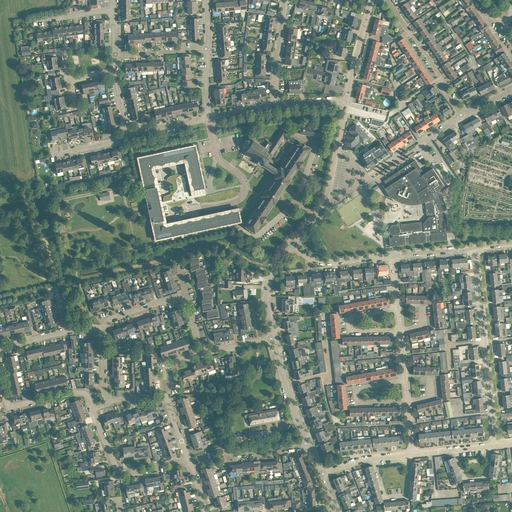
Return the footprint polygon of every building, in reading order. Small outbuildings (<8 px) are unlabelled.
[(104,0),(90,0),(90,7),(91,8),(98,8),(98,5),(102,5),(102,3),(104,3),(104,0)] [(295,8),(294,11),(300,12),(302,13),(305,1),(300,0),(299,0),(299,5),(298,5),(295,5),(295,8)] [(410,0),(407,3),(402,6),(405,12),(411,8),(410,8),(413,6),(413,5),(411,2),(414,0),(410,0)] [(222,13),(221,3),(219,3),(219,1),(215,2),(216,7),(212,7),(213,14),(222,13)] [(468,11),(474,7),(475,7),(471,2),(470,2),(465,6),(464,6),(468,11)] [(413,6),(410,8),(411,8),(405,12),(408,16),(414,12),(416,11),(414,8),(413,6)] [(324,19),(327,8),(321,7),(319,15),(316,14),(314,25),(317,26),(319,18),(324,19)] [(472,16),(478,12),(474,7),(468,11),(472,16)] [(327,8),(325,16),(328,17),(327,21),(329,22),(329,26),(332,27),(332,24),(334,15),(331,14),(332,9),(328,8),(327,8)] [(412,21),(417,17),(420,15),(418,13),(419,12),(419,11),(420,10),(419,8),(414,12),(408,16),(412,21)] [(355,13),(343,10),(341,10),(340,13),(342,14),(343,13),(348,15),(347,18),(349,18),(347,25),(355,27),(357,19),(354,18),(355,13)] [(471,21),(468,23),(470,26),(476,22),(481,18),(478,12),(472,16),(474,19),(471,21)] [(479,28),(485,24),(481,18),(476,22),(479,27),(479,28)] [(374,27),(384,29),(387,30),(388,27),(388,26),(382,24),(383,21),(376,19),(374,27)] [(417,28),(423,24),(419,19),(414,23),(417,28)] [(94,29),(103,28),(103,26),(105,26),(105,20),(96,20),(97,23),(94,23),(94,29)] [(483,33),(489,29),(489,28),(486,23),(485,24),(479,28),(482,33),(483,33)] [(82,25),(76,26),(76,24),(74,24),(75,39),(78,38),(78,35),(83,34),(82,25)] [(426,28),(423,24),(417,28),(421,32),(426,29),(426,28)] [(334,27),(333,30),(339,31),(339,33),(340,33),(339,38),(342,39),(350,41),(352,32),(347,31),(348,28),(334,25),(334,27)] [(454,29),(458,34),(462,31),(458,26),(454,29)] [(382,35),(384,29),(374,27),(372,34),(381,36),(381,35),(382,35)] [(421,32),(425,38),(429,34),(426,29),(421,32)] [(483,37),(480,40),(481,42),(485,40),(484,40),(492,34),(489,29),(483,33),(482,33),(480,34),(483,37)] [(38,42),(42,41),(41,31),(39,31),(39,33),(36,33),(36,34),(29,35),(30,39),(34,39),(35,46),(39,46),(38,42)] [(128,35),(128,34),(124,34),(124,36),(124,40),(128,39),(128,42),(127,42),(128,42),(128,43),(127,44),(134,43),(133,35),(128,35)] [(425,38),(424,38),(428,43),(433,39),(430,34),(429,34),(425,38)] [(491,43),(496,39),(492,34),(484,40),(485,40),(487,43),(484,45),(485,47),(491,43)] [(407,44),(406,42),(404,38),(398,42),(402,48),(407,44)] [(94,40),(90,40),(91,48),(98,48),(104,48),(104,45),(103,45),(103,39),(94,39),(94,40)] [(432,48),(436,44),(435,42),(433,39),(428,43),(431,48),(432,48)] [(495,49),(500,45),(496,39),(491,43),(495,49)] [(436,44),(432,48),(435,53),(440,50),(438,47),(441,45),(441,44),(443,42),(442,40),(439,42),(436,44)] [(465,45),(469,51),(472,48),(474,47),(470,42),(465,45)] [(405,53),(411,49),(407,44),(402,48),(405,53)] [(497,54),(504,50),(501,45),(500,45),(495,49),(494,49),(496,52),(492,54),(493,57),(497,54)] [(447,49),(446,46),(440,50),(435,53),(438,58),(444,54),(446,53),(445,51),(447,49)] [(337,55),(344,57),(346,49),(339,47),(339,48),(335,47),(334,50),(338,51),(337,55)] [(446,53),(447,55),(450,53),(452,56),(457,52),(454,47),(449,51),(446,53)] [(409,58),(414,54),(411,49),(405,53),(407,56),(409,58)] [(498,57),(494,60),(498,66),(509,59),(507,55),(505,52),(498,57)] [(44,64),(57,63),(56,57),(52,57),(52,53),(42,55),(42,57),(42,58),(42,63),(43,64),(44,64)] [(376,58),(377,55),(370,53),(369,60),(381,63),(382,60),(376,58)] [(412,64),(418,60),(414,54),(409,58),(411,61),(412,64)] [(438,58),(442,63),(447,59),(444,54),(438,58)] [(484,56),(477,61),(481,66),(487,61),(484,56)] [(327,60),(325,70),(330,71),(336,72),(336,71),(337,71),(338,68),(337,68),(338,65),(337,65),(338,61),(335,60),(327,59),(327,60)] [(511,62),(509,59),(498,66),(503,73),(511,66),(511,62)] [(414,66),(409,70),(411,72),(414,70),(416,69),(422,65),(419,61),(418,60),(412,64),(414,66)] [(446,71),(451,67),(448,62),(442,66),(446,71)] [(57,63),(44,64),(44,68),(45,68),(45,71),(48,71),(48,74),(55,73),(54,73),(54,69),(58,69),(57,63)] [(458,77),(456,74),(461,70),(463,73),(470,68),(467,64),(460,68),(454,72),(449,76),(452,81),(458,77)] [(422,65),(416,69),(418,71),(420,74),(425,70),(423,67),(422,65)] [(393,72),(395,75),(404,69),(402,66),(393,72)] [(483,72),(487,70),(485,66),(478,71),(480,73),(484,82),(485,84),(489,92),(496,88),(492,81),(488,83),(486,80),(486,81),(484,77),(485,77),(483,72)] [(501,88),(502,87),(511,82),(511,66),(503,73),(494,79),(498,87),(499,86),(500,87),(501,88)] [(452,69),(451,67),(446,71),(449,76),(454,72),(452,69)] [(314,74),(322,76),(320,82),(323,83),(333,85),(335,76),(328,74),(328,75),(326,74),(326,72),(322,72),(314,70),(309,69),(308,74),(314,75),(314,74)] [(265,75),(265,70),(256,70),(256,73),(255,73),(255,75),(255,78),(264,78),(264,75),(265,75)] [(429,76),(425,70),(420,74),(422,77),(414,82),(416,84),(418,83),(429,76)] [(46,86),(50,85),(60,82),(59,77),(55,78),(54,73),(55,73),(44,74),(44,76),(48,75),(49,79),(46,79),(45,81),(46,86)] [(481,83),(484,82),(480,73),(476,75),(478,80),(480,80),(481,83)] [(427,85),(433,81),(429,76),(418,83),(421,86),(425,83),(427,85)] [(454,83),(453,83),(456,86),(463,81),(461,78),(454,83)] [(303,84),(304,80),(298,80),(298,85),(289,85),(289,93),(295,93),(295,94),(300,94),(300,88),(303,88),(303,84)] [(43,97),(59,93),(58,89),(62,88),(60,82),(50,85),(51,88),(46,89),(47,95),(43,96),(43,97)] [(358,91),(369,94),(372,85),(367,84),(366,85),(360,83),(358,91)] [(471,96),(478,93),(473,83),(470,85),(472,88),(468,90),(471,96)] [(482,95),(489,92),(485,84),(478,88),(482,95)] [(259,86),(261,98),(267,97),(267,93),(266,93),(264,85),(259,86)] [(407,91),(406,90),(410,88),(408,85),(404,87),(398,91),(401,94),(402,94),(407,91)] [(435,95),(439,92),(435,87),(430,90),(429,88),(423,92),(426,96),(431,93),(434,96),(435,95)] [(240,90),(238,91),(240,97),(241,97),(241,99),(241,101),(242,102),(244,101),(244,102),(247,102),(245,92),(244,89),(239,90),(240,90)] [(471,96),(468,90),(464,92),(463,89),(460,90),(461,93),(464,100),(471,96)] [(368,98),(369,94),(358,91),(356,99),(363,101),(364,97),(368,98)] [(54,104),(65,102),(63,96),(59,97),(59,93),(43,97),(44,101),(51,100),(52,101),(54,101),(54,104)] [(224,98),(215,99),(216,106),(219,105),(220,107),(225,107),(225,104),(224,98)] [(191,102),(193,111),(201,109),(200,106),(198,107),(197,101),(191,102)] [(446,103),(443,105),(445,108),(441,111),(435,101),(432,104),(439,115),(443,113),(445,116),(452,111),(448,106),(446,103)] [(507,104),(501,107),(507,118),(511,114),(511,113),(511,112),(511,101),(509,103),(510,105),(508,106),(507,104)] [(57,114),(64,113),(63,112),(63,113),(62,109),(66,108),(65,102),(54,104),(48,106),(50,111),(56,109),(57,114)] [(103,113),(112,111),(110,103),(104,104),(104,107),(102,108),(103,113)] [(410,113),(411,112),(408,108),(406,110),(402,112),(405,116),(409,114),(409,113),(410,113)] [(491,112),(495,118),(497,122),(503,119),(501,115),(498,108),(491,112)] [(104,119),(113,117),(112,111),(103,113),(103,116),(100,117),(101,120),(104,119)] [(430,117),(428,114),(426,111),(423,112),(425,115),(423,117),(425,121),(429,127),(434,123),(430,117)] [(495,118),(491,112),(491,111),(488,112),(488,113),(484,115),(487,122),(489,126),(493,124),(491,120),(495,118)] [(135,120),(141,119),(140,113),(132,115),(133,122),(133,120),(135,120),(135,121),(135,120)] [(435,124),(440,120),(436,114),(432,116),(432,115),(430,117),(434,123),(435,124)] [(429,127),(425,121),(422,123),(418,117),(416,118),(424,130),(429,127)] [(414,119),(414,120),(418,126),(415,128),(419,134),(424,130),(416,118),(415,118),(414,119)] [(481,130),(484,128),(482,124),(481,122),(480,120),(480,121),(479,118),(471,122),(475,128),(479,126),(481,130)] [(381,127),(386,122),(372,119),(371,124),(381,127)] [(103,130),(104,130),(105,133),(109,132),(117,130),(116,127),(115,127),(114,122),(105,124),(102,125),(103,130)] [(466,144),(467,144),(473,141),(475,139),(471,133),(477,130),(475,128),(471,122),(464,126),(465,129),(465,130),(466,130),(468,134),(463,137),(466,142),(466,144)] [(93,136),(92,128),(91,123),(87,124),(88,126),(83,127),(84,136),(88,136),(88,137),(93,136)] [(71,124),(65,125),(66,128),(67,131),(68,137),(69,141),(71,141),(71,139),(74,139),(71,127),(71,124)] [(318,124),(318,125),(317,130),(300,126),(299,133),(308,135),(310,135),(310,136),(315,137),(314,142),(319,144),(321,138),(323,131),(322,131),(324,125),(318,124)] [(349,139),(346,143),(352,149),(360,140),(364,144),(370,138),(367,135),(368,134),(365,131),(364,132),(362,130),(363,129),(360,126),(359,127),(356,124),(350,131),(352,132),(350,134),(350,135),(347,138),(349,139)] [(408,141),(414,137),(410,131),(406,134),(404,130),(400,125),(398,126),(400,129),(402,131),(404,135),(408,141)] [(49,143),(55,142),(55,140),(57,140),(55,128),(50,129),(50,133),(47,133),(49,143)] [(490,133),(487,128),(484,130),(487,136),(488,136),(489,139),(492,137),(491,134),(490,133)] [(302,161),(310,149),(301,142),(301,143),(283,131),(281,131),(277,137),(275,140),(272,144),(271,143),(267,141),(263,148),(253,141),(254,139),(250,137),(248,141),(245,142),(245,141),(245,142),(244,142),(243,143),(244,144),(243,144),(244,145),(244,147),(243,149),(246,151),(246,152),(254,157),(255,158),(259,160),(259,161),(257,163),(261,166),(262,166),(273,173),(276,175),(262,196),(259,194),(258,196),(263,199),(259,205),(258,205),(244,226),(254,233),(260,224),(261,224),(266,216),(265,216),(273,204),(274,204),(281,194),(280,193),(281,191),(282,192),(289,181),(297,169),(302,161)] [(408,141),(404,135),(402,131),(400,133),(402,136),(399,138),(403,144),(408,141)] [(449,136),(453,142),(456,139),(459,143),(462,141),(459,137),(456,131),(449,136)] [(394,137),(391,134),(390,136),(398,148),(403,144),(399,138),(396,141),(393,137),(394,137)] [(398,148),(390,136),(387,137),(391,143),(391,144),(390,144),(387,141),(384,143),(388,150),(390,148),(393,152),(398,148)] [(449,136),(443,139),(452,152),(458,149),(453,142),(449,136)] [(503,138),(501,144),(509,146),(511,140),(503,138)] [(471,151),(469,148),(468,147),(466,144),(466,142),(463,144),(464,147),(466,150),(469,155),(472,153),(471,151)] [(476,142),(468,147),(469,148),(471,151),(474,149),(479,147),(476,142)] [(366,154),(361,157),(364,162),(363,163),(366,166),(367,169),(369,168),(375,164),(378,162),(378,161),(386,156),(388,155),(388,154),(381,143),(375,148),(376,150),(367,155),(366,154)] [(204,189),(195,146),(137,158),(145,194),(144,194),(146,203),(150,203),(150,206),(151,209),(148,210),(150,220),(151,219),(155,240),(241,222),(238,211),(234,212),(234,211),(233,211),(232,211),(231,211),(230,211),(229,212),(228,212),(227,213),(220,215),(220,214),(219,214),(218,214),(217,214),(216,214),(215,215),(214,216),(213,216),(206,218),(205,217),(204,217),(203,217),(202,217),(201,218),(200,218),(199,219),(192,221),(191,220),(190,220),(189,220),(188,220),(187,221),(186,221),(185,222),(178,224),(177,223),(176,223),(175,223),(174,223),(173,224),(172,224),(172,225),(171,225),(166,226),(165,227),(163,226),(163,225),(162,220),(163,219),(163,218),(163,217),(163,216),(163,215),(162,215),(162,214),(161,213),(159,204),(158,201),(157,195),(157,194),(158,193),(157,192),(157,191),(157,190),(157,189),(156,189),(155,188),(154,181),(154,180),(154,179),(154,178),(154,177),(154,176),(154,175),(153,174),(152,174),(151,169),(148,167),(148,165),(150,165),(153,166),(158,165),(159,166),(160,166),(161,166),(162,166),(163,165),(164,165),(164,164),(165,164),(172,162),(173,163),(174,163),(175,163),(176,162),(177,162),(178,162),(179,161),(185,159),(185,158),(187,160),(187,161),(188,166),(187,167),(187,168),(187,169),(187,170),(188,171),(188,172),(189,172),(189,173),(191,180),(191,181),(190,182),(190,183),(191,184),(191,185),(191,186),(192,187),(193,191),(204,189)] [(113,160),(114,164),(119,162),(119,161),(122,160),(120,148),(114,150),(114,151),(111,152),(111,150),(113,160)] [(450,164),(453,162),(457,159),(452,152),(445,157),(450,164)] [(92,156),(92,154),(90,155),(90,156),(87,157),(87,156),(89,165),(91,164),(92,165),(94,165),(95,169),(98,168),(95,155),(92,156)] [(78,168),(83,167),(84,168),(87,167),(85,156),(79,157),(79,159),(76,159),(78,168)] [(399,171),(398,172),(409,187),(412,185),(418,194),(428,187),(417,170),(421,168),(415,160),(412,162),(412,163),(408,165),(406,167),(402,170),(401,169),(399,171)] [(57,173),(62,172),(60,161),(60,163),(57,164),(57,162),(52,163),(54,173),(56,172),(57,173)] [(387,179),(384,181),(387,185),(388,187),(385,189),(392,199),(393,198),(395,199),(397,201),(399,202),(402,203),(404,204),(407,204),(409,205),(412,205),(414,205),(417,205),(417,204),(419,203),(419,204),(420,204),(421,204),(422,204),(423,203),(424,203),(425,202),(425,203),(426,203),(426,209),(427,215),(429,215),(430,217),(429,217),(423,224),(421,225),(420,222),(401,224),(399,222),(396,225),(392,225),(389,228),(390,233),(393,236),(393,237),(389,238),(390,246),(406,245),(406,242),(411,241),(411,244),(427,242),(427,241),(432,240),(432,242),(448,240),(447,235),(447,233),(446,227),(448,227),(447,226),(446,214),(445,214),(444,211),(448,210),(443,196),(442,196),(441,192),(448,187),(446,184),(444,185),(441,180),(443,179),(439,173),(437,174),(433,168),(432,169),(431,167),(431,166),(423,171),(421,168),(417,170),(428,187),(418,194),(412,185),(409,187),(398,172),(395,174),(387,179)] [(488,258),(485,258),(485,266),(489,266),(494,265),(497,265),(497,262),(496,255),(495,255),(495,254),(492,255),(492,256),(488,256),(488,258)] [(499,255),(500,263),(508,262),(507,254),(499,255)] [(198,262),(199,262),(197,257),(189,261),(190,264),(189,265),(188,266),(189,267),(191,272),(195,270),(196,272),(195,272),(197,281),(196,281),(195,282),(196,284),(198,289),(199,288),(200,291),(201,290),(203,299),(200,299),(199,300),(200,303),(201,303),(203,312),(209,311),(209,313),(206,313),(207,319),(212,318),(218,317),(217,308),(212,309),(210,300),(212,300),(210,285),(207,286),(206,281),(207,281),(203,267),(201,267),(198,262)] [(461,270),(463,270),(469,269),(467,258),(460,259),(461,267),(461,270)] [(453,267),(461,267),(460,259),(453,260),(453,267)] [(443,261),(440,261),(440,265),(441,268),(441,269),(442,269),(445,269),(448,269),(448,268),(448,266),(448,260),(447,260),(443,260),(443,261)] [(428,268),(425,269),(425,270),(426,274),(426,275),(426,282),(428,282),(429,282),(430,282),(432,282),(431,280),(431,279),(431,278),(431,274),(431,273),(436,272),(436,269),(435,262),(434,262),(434,261),(431,262),(427,263),(428,268)] [(414,271),(415,276),(418,275),(418,271),(422,270),(422,263),(414,264),(414,271)] [(413,282),(412,272),(412,271),(410,271),(409,264),(402,265),(403,274),(407,273),(407,276),(409,275),(409,278),(403,279),(403,282),(409,282),(413,282)] [(170,270),(166,271),(165,267),(153,270),(154,273),(159,272),(161,278),(173,273),(173,272),(171,273),(170,270)] [(378,267),(379,275),(386,274),(387,278),(390,277),(389,269),(386,270),(386,267),(378,268),(378,267)] [(373,278),(374,278),(373,268),(365,269),(365,276),(366,276),(366,280),(369,280),(369,278),(373,278)] [(236,281),(245,281),(245,270),(236,269),(236,270),(235,270),(235,269),(231,269),(231,272),(236,272),(236,281)] [(340,272),(339,272),(340,278),(344,278),(345,282),(348,281),(348,277),(350,277),(350,273),(347,274),(347,271),(343,271),(343,270),(341,271),(340,272)] [(362,281),(361,270),(353,270),(353,277),(358,277),(359,281),(362,281)] [(328,273),(327,272),(325,272),(325,273),(324,273),(325,284),(331,283),(331,284),(332,287),(334,287),(334,294),(332,294),(333,297),(338,297),(338,294),(338,293),(338,291),(337,280),(337,279),(334,280),(333,272),(328,273)] [(162,282),(173,279),(172,276),(174,276),(173,273),(161,278),(162,282)] [(322,278),(321,274),(320,275),(320,274),(319,274),(319,273),(316,273),(316,274),(312,275),(313,283),(310,283),(311,293),(314,292),(313,287),(317,287),(316,281),(320,281),(320,279),(322,278)] [(461,274),(459,274),(460,283),(470,281),(471,281),(471,278),(470,278),(469,275),(466,275),(466,273),(461,274)] [(306,275),(297,276),(298,286),(303,285),(304,291),(304,296),(311,296),(311,293),(310,283),(306,284),(306,275)] [(286,284),(287,287),(290,287),(294,287),(293,277),(285,277),(286,284)] [(164,287),(176,283),(176,282),(174,282),(173,279),(162,282),(164,287)] [(464,289),(471,288),(470,281),(460,283),(461,288),(453,289),(453,292),(462,291),(462,288),(464,288),(464,289)] [(176,283),(164,287),(164,288),(164,289),(166,294),(172,292),(172,290),(176,289),(175,286),(177,285),(176,283)] [(145,287),(149,300),(151,299),(150,297),(153,296),(151,288),(150,288),(149,285),(145,287)] [(138,303),(139,303),(134,286),(131,287),(132,291),(131,292),(134,302),(137,301),(138,303)] [(143,299),(140,288),(137,289),(136,286),(134,286),(139,303),(141,302),(141,300),(143,299)] [(147,300),(149,300),(145,287),(140,288),(143,299),(147,298),(147,300)] [(243,287),(233,288),(233,291),(236,291),(237,299),(241,299),(247,298),(246,293),(247,293),(247,291),(247,290),(246,290),(246,289),(243,290),(243,287)] [(118,304),(120,303),(120,301),(123,300),(120,292),(119,288),(114,290),(114,291),(115,293),(118,304)] [(123,302),(128,300),(125,290),(120,292),(123,300),(123,302)] [(95,296),(90,298),(89,293),(86,294),(89,302),(88,302),(90,307),(93,306),(95,311),(99,310),(96,300),(95,296)] [(117,304),(118,304),(115,293),(110,295),(113,303),(116,302),(117,304)] [(104,308),(101,298),(100,295),(97,295),(98,299),(96,300),(99,310),(104,308)] [(104,308),(109,307),(106,296),(101,298),(104,308)] [(296,296),(288,296),(288,299),(281,299),(282,312),(285,312),(285,314),(293,313),(293,304),(294,304),(296,304),(296,296)] [(39,308),(51,304),(49,299),(48,300),(47,297),(37,300),(39,308)] [(454,309),(464,307),(464,305),(466,305),(472,305),(472,298),(463,299),(463,305),(454,306),(454,309)] [(236,310),(248,308),(247,306),(249,306),(248,303),(241,305),(240,302),(230,304),(231,307),(235,306),(236,310)] [(41,313),(52,309),(51,304),(39,308),(41,313)] [(464,316),(474,315),(473,309),(467,310),(466,308),(465,309),(465,308),(464,308),(464,307),(454,309),(455,313),(463,312),(464,316)] [(168,318),(181,314),(180,311),(179,312),(178,310),(175,311),(174,309),(174,308),(166,311),(168,318)] [(44,317),(54,315),(52,309),(41,313),(43,312),(44,317)] [(44,323),(55,320),(54,315),(44,317),(46,322),(44,323)] [(158,324),(156,315),(154,316),(153,315),(150,316),(153,325),(158,324)] [(456,322),(456,326),(467,324),(466,322),(468,322),(474,321),(474,315),(464,316),(464,320),(464,322),(458,322),(456,322)] [(283,326),(284,329),(285,329),(287,329),(288,332),(298,332),(299,331),(297,322),(296,321),(300,320),(299,317),(288,317),(288,320),(283,321),(284,326),(283,326)] [(144,319),(144,318),(140,319),(143,328),(144,331),(149,330),(148,327),(146,319),(144,319)] [(175,329),(179,328),(178,325),(184,324),(183,321),(182,321),(181,319),(173,321),(175,329)] [(24,320),(22,321),(25,331),(27,331),(31,330),(30,326),(29,326),(28,321),(26,322),(25,320),(24,320)] [(44,323),(45,329),(54,326),(56,326),(57,325),(55,320),(44,323)] [(129,323),(126,324),(126,325),(130,336),(134,335),(136,338),(136,340),(137,340),(140,339),(137,332),(135,333),(134,332),(131,323),(130,322),(129,323)] [(247,333),(247,331),(247,329),(252,328),(251,326),(252,326),(252,323),(242,325),(240,325),(241,330),(243,332),(244,332),(244,333),(247,333)] [(126,324),(121,326),(126,338),(130,336),(126,324)] [(121,326),(116,328),(120,337),(121,340),(126,338),(121,326)] [(116,339),(120,337),(116,328),(114,329),(114,330),(112,331),(114,335),(111,336),(116,347),(119,346),(116,339)] [(233,336),(232,328),(229,329),(229,331),(226,331),(225,328),(222,329),(224,341),(227,340),(227,341),(230,341),(229,337),(233,336)] [(438,333),(438,330),(435,331),(434,328),(434,329),(428,330),(430,337),(430,340),(433,340),(432,336),(438,335),(438,333)] [(219,342),(217,329),(211,330),(211,329),(207,330),(209,337),(214,336),(214,342),(217,342),(217,343),(219,342)] [(500,338),(507,337),(506,329),(503,330),(496,330),(497,337),(500,336),(500,338)] [(294,343),(292,336),(299,335),(298,332),(288,332),(288,335),(286,335),(287,341),(286,341),(287,344),(288,344),(288,345),(294,343)] [(418,343),(418,340),(416,333),(410,334),(411,341),(412,344),(418,343)] [(184,343),(183,339),(178,341),(177,340),(178,345),(177,346),(178,349),(179,349),(181,348),(182,351),(185,350),(183,344),(184,343)] [(64,347),(67,347),(65,341),(60,342),(60,343),(58,344),(60,353),(65,351),(64,350),(64,347)] [(173,347),(171,343),(166,344),(165,344),(167,349),(166,349),(167,353),(169,352),(170,355),(173,354),(171,347),(173,347)] [(460,346),(458,347),(459,349),(459,350),(468,349),(468,354),(478,353),(477,347),(474,347),(474,345),(460,346)] [(306,356),(304,350),(297,352),(296,348),(289,350),(291,358),(298,356),(298,358),(306,356)] [(228,354),(224,354),(225,367),(233,366),(232,362),(235,362),(234,356),(228,357),(228,354)] [(306,356),(298,358),(297,358),(298,360),(292,362),(293,369),(300,367),(300,364),(304,363),(304,360),(307,359),(306,356)] [(85,368),(93,368),(93,365),(94,365),(94,362),(84,362),(84,367),(78,367),(78,370),(84,370),(86,370),(85,368)] [(203,365),(202,362),(199,363),(201,370),(200,370),(201,374),(205,373),(205,374),(207,373),(205,368),(206,368),(205,365),(203,365)] [(233,366),(225,367),(226,375),(236,374),(235,368),(233,369),(233,366)] [(191,373),(190,369),(189,370),(187,371),(189,377),(188,377),(189,381),(190,381),(193,380),(194,381),(195,381),(195,380),(194,377),(194,376),(196,375),(195,371),(195,372),(191,373)] [(294,372),(294,373),(294,375),(295,375),(296,380),(303,378),(313,375),(311,369),(308,370),(308,373),(302,375),(301,370),(294,372)] [(83,379),(94,378),(94,373),(91,373),(91,370),(86,370),(84,370),(84,373),(83,373),(83,377),(83,379)] [(7,379),(17,377),(16,372),(17,371),(7,373),(8,376),(7,377),(7,379)] [(463,372),(461,372),(462,380),(473,379),(473,376),(465,377),(465,371),(463,372)] [(501,382),(500,382),(501,385),(511,384),(511,381),(511,380),(511,375),(509,375),(509,378),(508,378),(501,379),(501,382)] [(125,382),(124,381),(115,381),(115,389),(123,389),(123,387),(124,387),(124,385),(125,384),(125,382)] [(307,382),(297,386),(300,393),(306,391),(307,393),(311,392),(308,385),(308,386),(307,382)] [(308,396),(302,398),(304,405),(310,403),(309,399),(316,396),(315,394),(323,392),(323,387),(319,389),(311,392),(307,393),(308,396)] [(475,394),(482,393),(481,387),(472,388),(472,389),(471,389),(472,393),(463,394),(464,398),(474,397),(473,394),(475,393),(475,394)] [(476,405),(483,404),(482,398),(476,399),(474,399),(474,397),(464,398),(464,401),(473,400),(473,405),(476,405)] [(68,403),(67,404),(67,406),(69,405),(70,408),(71,408),(81,404),(80,401),(79,402),(78,400),(68,403)] [(332,400),(328,401),(332,413),(334,412),(337,411),(336,408),(334,408),(333,405),(332,401),(332,400)] [(183,407),(180,408),(181,411),(187,409),(188,410),(192,409),(190,404),(191,404),(191,403),(186,404),(186,403),(182,404),(183,407)] [(70,408),(68,409),(69,414),(73,412),(83,409),(82,406),(80,406),(80,405),(81,404),(71,408),(70,408)] [(466,414),(481,413),(480,410),(484,410),(483,404),(476,405),(477,410),(474,410),(465,411),(466,414)] [(151,406),(148,407),(152,418),(158,415),(158,414),(156,409),(155,407),(152,408),(151,406)] [(317,409),(316,406),(312,407),(306,410),(307,413),(306,413),(307,416),(308,416),(309,417),(318,413),(316,409),(317,409)] [(55,417),(53,411),(49,412),(48,408),(46,408),(45,407),(42,408),(42,409),(43,413),(45,419),(55,417)] [(143,409),(147,420),(147,421),(153,419),(152,418),(148,407),(146,408),(143,409)] [(140,410),(139,408),(136,409),(141,422),(147,420),(143,409),(140,410)] [(43,413),(42,409),(38,410),(37,409),(34,410),(37,424),(45,423),(45,419),(43,413)] [(75,417),(83,414),(83,412),(84,412),(83,409),(73,412),(75,417)] [(141,422),(136,409),(134,410),(135,412),(131,413),(135,422),(140,420),(141,422)] [(275,421),(279,420),(277,409),(248,414),(250,427),(275,422),(275,421)] [(29,426),(37,424),(34,410),(31,410),(31,412),(29,412),(30,416),(27,417),(29,426)] [(116,414),(115,412),(110,414),(113,422),(112,422),(114,425),(119,423),(119,425),(124,423),(122,419),(121,420),(119,413),(116,414)] [(135,422),(131,413),(128,414),(128,412),(122,414),(127,427),(130,425),(129,424),(135,422)] [(13,427),(21,425),(18,413),(15,414),(15,415),(13,416),(14,420),(11,421),(13,427)] [(29,426),(27,417),(24,418),(23,414),(21,414),(21,413),(18,413),(21,425),(21,428),(29,426)] [(76,420),(71,422),(71,424),(72,427),(81,424),(80,421),(85,419),(84,417),(86,417),(85,413),(83,414),(75,417),(76,420)] [(108,423),(112,422),(113,422),(110,414),(104,415),(105,418),(103,419),(105,425),(103,426),(105,430),(109,428),(108,423)] [(189,415),(186,416),(187,418),(183,419),(185,423),(191,421),(191,422),(195,420),(194,416),(195,416),(194,414),(190,416),(189,415)] [(323,415),(320,416),(315,418),(316,419),(310,421),(312,425),(311,425),(312,428),(313,428),(319,426),(322,425),(321,421),(321,419),(324,418),(323,415)] [(87,424),(81,426),(81,424),(70,428),(68,428),(69,431),(77,428),(78,430),(79,429),(80,432),(90,428),(89,426),(88,426),(87,424)] [(325,430),(315,434),(318,441),(325,438),(326,440),(328,440),(329,439),(331,438),(330,438),(328,432),(330,431),(328,426),(324,427),(325,430)] [(77,439),(92,433),(91,430),(90,431),(89,429),(90,429),(90,428),(80,432),(75,434),(77,439)] [(190,437),(190,438),(191,441),(192,441),(200,439),(199,435),(202,435),(201,431),(190,435),(191,437),(190,437)] [(92,439),(92,437),(93,436),(92,433),(77,439),(79,444),(92,439)] [(169,436),(168,433),(162,435),(161,434),(157,436),(158,438),(159,440),(158,440),(158,442),(163,440),(164,441),(167,440),(166,437),(169,436)] [(95,441),(94,438),(92,439),(79,444),(82,451),(91,449),(90,445),(94,444),(94,442),(95,441)] [(200,439),(192,441),(194,448),(195,448),(196,451),(201,449),(204,448),(208,447),(206,441),(204,441),(204,440),(203,439),(202,439),(201,440),(200,439)] [(144,442),(140,442),(140,443),(140,447),(141,448),(142,459),(148,458),(148,455),(151,454),(148,442),(146,443),(144,442)] [(328,446),(328,445),(327,442),(320,445),(323,452),(323,453),(333,448),(332,445),(328,446)] [(173,447),(172,444),(169,445),(166,446),(165,445),(161,447),(162,449),(163,451),(162,451),(162,453),(167,451),(168,452),(171,451),(170,448),(171,448),(173,447)] [(122,457),(130,456),(128,447),(122,448),(121,448),(122,457)] [(91,449),(82,451),(83,455),(86,455),(86,458),(85,458),(98,456),(98,453),(97,454),(96,452),(92,452),(91,449)] [(291,461),(283,464),(284,468),(288,467),(293,465),(303,461),(300,452),(299,452),(292,455),(293,457),(294,462),(292,463),(291,461)] [(449,455),(444,456),(445,461),(447,460),(449,466),(456,463),(454,458),(455,458),(454,457),(453,458),(452,458),(451,458),(451,456),(450,456),(449,455)] [(81,467),(94,466),(93,463),(98,462),(97,460),(99,460),(98,456),(85,458),(85,462),(80,464),(81,467)] [(282,473),(281,462),(278,463),(278,461),(277,461),(276,460),(275,460),(274,461),(271,462),(272,470),(273,470),(273,474),(282,473)] [(295,471),(305,467),(303,461),(293,465),(293,466),(292,466),(294,470),(295,471)] [(456,463),(449,466),(451,472),(459,469),(458,469),(456,463),(457,463),(456,463)] [(236,473),(235,465),(226,466),(227,474),(230,474),(230,477),(236,476),(236,473)] [(97,466),(94,466),(81,467),(81,471),(85,471),(90,470),(90,473),(95,473),(96,476),(104,475),(104,468),(98,469),(97,466)] [(373,466),(366,468),(367,474),(375,472),(374,472),(373,466)] [(297,477),(308,472),(305,467),(295,471),(297,477)] [(174,478),(182,476),(181,469),(169,472),(170,476),(173,475),(173,478),(174,478)] [(459,469),(451,472),(453,478),(461,475),(460,475),(458,470),(459,470),(459,469)] [(302,481),(310,478),(308,472),(297,477),(298,479),(301,478),(302,481)] [(375,472),(367,474),(369,480),(376,478),(374,472),(375,472)] [(213,475),(214,475),(213,473),(209,475),(209,474),(205,475),(206,477),(203,478),(204,481),(210,479),(211,480),(214,479),(214,478),(213,475)] [(453,478),(450,479),(453,485),(455,484),(463,481),(462,481),(460,476),(461,476),(461,475),(453,478)] [(158,489),(158,491),(164,490),(163,482),(160,483),(158,477),(155,477),(155,476),(152,476),(152,478),(151,478),(153,486),(156,485),(156,486),(158,487),(158,489)] [(181,487),(180,484),(185,483),(183,476),(182,476),(174,478),(175,481),(172,482),(173,485),(171,486),(172,489),(176,488),(181,487),(183,487),(181,487)] [(336,485),(346,482),(345,478),(344,476),(340,477),(334,479),(336,485)] [(154,489),(153,486),(151,478),(145,479),(146,485),(143,486),(143,487),(144,493),(150,492),(149,490),(154,489)] [(305,487),(312,484),(310,478),(302,481),(305,487)] [(376,478),(369,480),(371,486),(378,484),(376,478)] [(114,488),(113,480),(103,482),(103,485),(102,485),(102,489),(100,489),(102,497),(106,496),(106,495),(113,494),(112,488),(114,488)] [(410,486),(410,487),(420,488),(421,488),(428,489),(428,488),(430,488),(430,489),(434,489),(434,485),(428,484),(428,487),(421,486),(421,485),(418,485),(418,481),(411,480),(411,486),(410,486)] [(349,488),(348,485),(346,482),(336,485),(339,492),(345,489),(349,488)] [(144,493),(143,487),(140,487),(139,484),(133,485),(134,493),(139,492),(139,495),(144,494),(144,493)] [(302,496),(314,495),(314,488),(312,484),(305,487),(303,487),(303,489),(302,490),(302,496)] [(378,484),(371,486),(373,492),(380,490),(378,484)] [(129,494),(134,493),(133,485),(126,486),(126,490),(123,490),(125,498),(130,497),(129,494)] [(217,486),(218,486),(217,485),(213,486),(212,485),(209,486),(210,489),(207,490),(208,493),(214,491),(215,492),(218,491),(218,490),(217,486)] [(181,489),(181,487),(176,488),(176,490),(177,492),(178,492),(179,496),(183,495),(183,496),(187,496),(190,495),(189,492),(186,492),(185,490),(182,490),(182,489),(181,489)] [(357,497),(360,496),(357,487),(351,489),(352,493),(355,492),(357,497)] [(373,492),(368,493),(369,496),(374,495),(374,498),(382,496),(381,496),(380,490),(373,492)] [(347,494),(341,496),(343,502),(353,498),(351,493),(347,494)] [(224,498),(225,497),(225,496),(221,497),(220,497),(220,496),(216,497),(217,500),(214,501),(215,504),(218,503),(222,502),(222,503),(226,502),(224,498)] [(264,503),(264,497),(262,497),(261,496),(259,496),(258,497),(258,500),(255,501),(256,511),(259,511),(258,510),(262,509),(262,504),(264,503)] [(382,496),(374,498),(376,504),(384,502),(383,502),(381,496),(382,496)] [(270,510),(275,510),(274,498),(272,498),(272,502),(266,502),(266,509),(269,508),(270,510)] [(352,506),(356,505),(353,498),(343,502),(346,509),(352,506)] [(99,510),(108,509),(107,502),(109,502),(108,499),(98,501),(98,504),(95,504),(96,511),(99,510)] [(288,507),(291,507),(290,500),(281,501),(282,509),(288,508),(288,507)] [(303,502),(303,504),(307,504),(307,510),(316,509),(315,501),(307,501),(303,502)]
